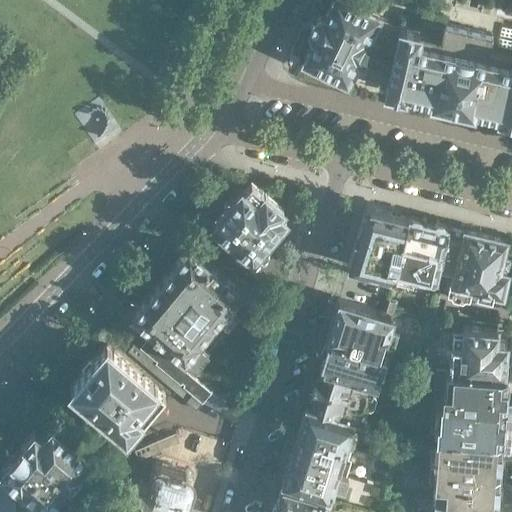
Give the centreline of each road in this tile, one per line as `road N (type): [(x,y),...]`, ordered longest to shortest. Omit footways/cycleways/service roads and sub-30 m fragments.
road 1 (residential): [(237,511),(341,161)]
road 2 (residential): [(245,79),(511,145)]
road 3 (residential): [(341,161),(225,133),(245,79)]
road 4 (residential): [(511,197),(341,161)]
